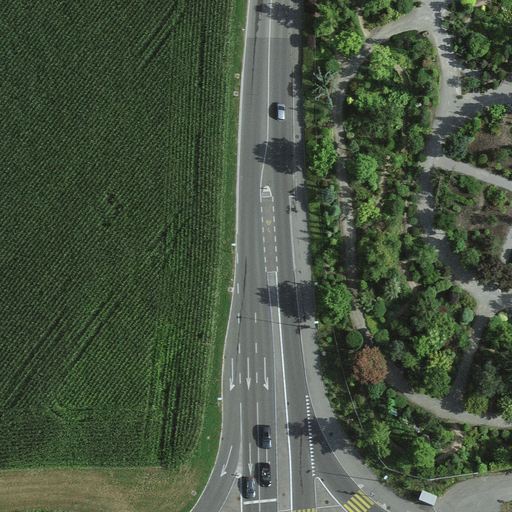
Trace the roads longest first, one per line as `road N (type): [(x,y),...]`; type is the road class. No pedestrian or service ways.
road 1 (secondary): [(273,0),(264,200),(275,374)]
road 2 (secondary): [(365,511),(331,474),(275,374)]
road 3 (secondary): [(275,374),(240,430),(208,511)]
road 4 (secondary): [(275,374),(279,511)]
